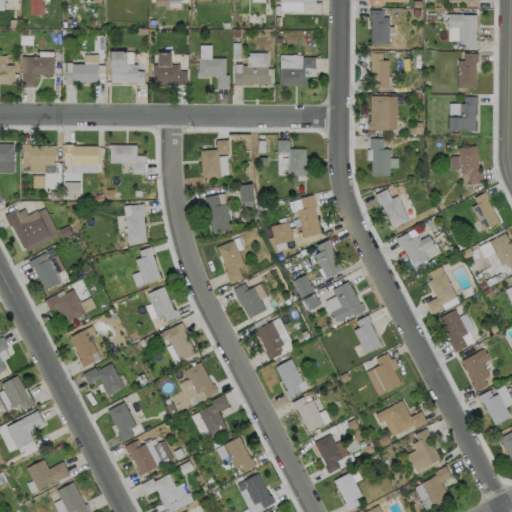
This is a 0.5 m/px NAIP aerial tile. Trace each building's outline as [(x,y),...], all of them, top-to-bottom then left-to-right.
[(41,0),(41,3),(42,3),(42,13),(28,13),(28,0),(41,0)] [(278,0),(279,11),(302,12),(302,2),(314,2),(314,0),(278,0)] [(388,16),(387,43),(369,43),(369,17),(368,17),(368,9),(381,9),(381,16),(388,16)] [(476,39),(476,47),(463,47),(463,40),(456,39),(457,26),(446,25),(446,13),(459,13),(475,13),(474,39),(476,39)] [(142,70),(142,83),(135,83),(135,81),(109,81),(109,67),(108,67),(108,50),(125,50),(125,63),(135,63),(135,70),(142,70)] [(170,51),(170,63),(179,63),(179,70),(186,70),(186,83),(177,83),(177,81),(151,81),(151,63),(156,63),(156,51),(170,51)] [(387,59),(387,85),(369,85),(370,60),(367,60),(367,52),(381,52),(381,59),(387,59)] [(477,52),(477,61),(474,61),(474,87),(456,86),(456,59),(463,59),(463,52),(477,52)] [(313,56),(313,75),(304,75),(304,85),(278,84),(278,66),(279,66),(279,54),(301,54),(301,56),(313,56)] [(52,55),(52,73),(33,73),(33,85),(21,85),(21,72),(20,72),(20,55),(52,55)] [(227,74),(227,87),(215,87),(215,75),(197,75),(197,57),(224,57),(224,74),(227,74)] [(96,64),(96,81),(71,81),(71,83),(63,83),(63,63),(96,64)] [(0,64),(13,64),(13,82),(0,82),(0,64)] [(266,65),(266,74),(269,74),(269,83),(241,82),(241,84),(233,84),(233,72),(240,72),(240,64),(266,65)] [(387,95),(387,121),(387,129),(367,129),(367,120),(368,120),(369,95),(387,95)] [(476,95),(476,103),(474,103),(473,129),(454,129),(447,129),(447,116),(458,116),(458,102),(462,102),(462,95),(476,95)] [(396,157),(396,167),(388,166),(388,174),(370,174),(370,148),(368,148),(368,137),(382,137),(382,148),(388,148),(388,157),(396,157)] [(219,175),(201,176),(199,149),(215,148),(214,139),(227,138),(228,152),(217,153),(219,175)] [(304,148),(304,175),(286,174),(286,152),(275,152),(275,139),(288,139),(288,148),(304,148)] [(0,143),(12,143),(12,172),(0,171),(0,143)] [(54,145),(54,172),(43,172),(43,164),(28,164),(28,170),(21,170),(21,143),(29,143),(29,145),(54,145)] [(97,145),(97,172),(70,172),(70,157),(62,157),(62,143),(71,143),(71,145),(97,145)] [(144,155),(144,173),(130,173),(130,162),(108,162),(108,143),(135,144),(135,155),(144,155)] [(473,144),(477,170),(479,169),(481,182),(468,184),(466,173),(460,174),(459,167),(450,169),(448,156),(457,155),(456,147),(473,144)] [(240,206),(253,204),(251,184),(238,186),(240,206)] [(385,187),(390,197),(395,194),(407,219),(391,227),(380,204),(378,204),(373,193),(385,187)] [(497,221),(481,229),(469,206),(475,203),(472,197),(484,191),(487,197),(486,198),(497,221)] [(216,193),(218,204),(226,202),(231,228),(212,232),(208,206),(205,207),(203,195),(216,193)] [(415,215),(410,203),(407,204),(402,194),(398,196),(407,218),(415,215)] [(319,231),(302,235),(295,210),(301,208),(299,198),(312,195),(314,205),(313,206),(319,231)] [(145,241),(127,243),(124,216),(130,215),(129,204),(142,202),(144,215),(142,215),(145,241)] [(23,208),(26,215),(36,210),(36,211),(44,207),(56,231),(56,232),(56,233),(56,234),(56,235),(55,235),(55,236),(26,251),(24,246),(23,247),(11,224),(9,225),(4,215),(15,209),(17,212),(23,208)] [(292,239),(287,221),(269,226),(274,244),(292,239)] [(406,231),(409,238),(415,234),(418,239),(427,234),(432,244),(423,249),(427,258),(411,266),(400,244),(398,244),(395,237),(406,231)] [(503,232),(511,249),(511,270),(511,271),(506,262),(500,265),(487,240),(503,232)] [(340,268),(324,277),(312,253),(318,251),(315,244),(327,238),(330,245),(329,245),(340,268)] [(241,276),(228,282),(224,270),(225,270),(216,246),(232,239),(243,264),(237,266),(241,276)] [(159,277),(142,283),(134,258),(140,256),(137,250),(150,245),(152,253),(151,253),(159,277)] [(44,251),(47,257),(53,254),(60,267),(55,270),(60,281),(44,289),(32,266),(30,267),(27,260),(44,251)] [(442,307),(430,313),(424,302),(435,296),(427,280),(443,272),(455,296),(440,303),(442,307)] [(312,292),(305,275),(292,280),(299,297),(312,292)] [(347,280),(358,303),(360,302),(363,309),(352,315),(350,312),(342,316),(343,318),(337,321),(337,319),(334,321),(329,311),(339,305),(331,288),(347,280)] [(243,282),(247,288),(253,285),(264,308),(249,316),(242,304),(240,305),(232,288),(243,282)] [(162,285),(172,309),(174,308),(177,315),(164,320),(161,314),(155,316),(145,292),(162,285)] [(71,288),(84,312),(68,320),(64,312),(59,314),(55,306),(49,309),(43,299),(55,292),(57,296),(71,288)] [(80,302),(84,312),(94,308),(90,297),(80,302)] [(465,345),(453,351),(448,340),(449,340),(437,317),(454,308),(466,332),(460,335),(465,345)] [(380,344),(364,352),(352,329),(357,326),(354,320),(366,314),(370,321),(368,322),(380,344)] [(279,352),(268,359),(264,352),(266,351),(254,328),(270,320),(282,343),(276,346),(279,352)] [(180,321),(184,328),(183,329),(194,352),(178,360),(167,337),(161,340),(158,332),(168,327),(180,321)] [(93,360),(82,366),(78,359),(80,358),(68,336),(84,327),(96,351),(90,353),(93,360)] [(10,356),(2,339),(0,340),(0,371),(5,370),(1,361),(10,356)] [(485,384),(473,390),(470,384),(471,383),(460,360),(476,352),(475,351),(482,347),(488,359),(481,362),(488,375),(482,378),(485,384)] [(399,382),(383,390),(371,367),(377,364),(373,358),(386,352),(389,358),(387,359),(399,382)] [(299,390),(287,397),(283,390),(285,389),(273,366),(289,358),(301,381),(296,384),(299,390)] [(199,361),(211,384),(212,383),(216,390),(205,396),(201,390),(195,393),(183,369),(199,361)] [(110,362),(122,386),(106,394),(98,378),(87,383),(81,372),(93,366),(95,369),(110,362)] [(0,381),(16,374),(28,397),(29,396),(33,403),(21,409),(18,403),(11,406),(0,384),(0,381)] [(496,390),(505,406),(511,402),(503,386),(496,390)] [(488,389),(491,395),(497,392),(509,415),(493,424),(481,401),(479,402),(476,395),(488,389)] [(225,426),(209,434),(197,410),(211,403),(209,400),(222,393),(227,404),(217,410),(225,426)] [(302,395),(305,402),(311,399),(323,422),(307,430),(295,408),(293,408),(290,402),(302,395)] [(400,399),(409,415),(419,410),(425,421),(413,427),(411,424),(390,435),(382,419),(378,422),(373,413),(400,399)] [(132,434),(120,440),(116,432),(117,432),(105,409),(122,400),(134,424),(128,427),(132,434)] [(33,439),(15,448),(5,425),(21,418),(21,417),(36,409),(43,423),(28,430),(33,439)] [(14,449),(6,425),(0,426),(0,433),(5,452),(14,449)] [(424,466),(415,471),(405,453),(413,449),(410,443),(416,440),(413,434),(425,427),(429,436),(428,437),(438,458),(424,465),(424,466)] [(511,429),(511,460),(510,461),(497,437),(511,429)] [(338,466),(326,473),(322,465),(324,464),(312,441),(328,433),(341,457),(335,460),(338,466)] [(237,435),(249,458),(251,457),(254,464),(242,470),(239,464),(233,467),(221,444),(237,435)] [(153,437),(156,442),(162,439),(172,458),(139,474),(128,451),(126,452),(123,445),(134,439),(137,445),(153,437)] [(42,458),(47,468),(62,461),(68,474),(36,490),(25,467),(42,458)] [(447,497),(430,505),(419,482),(431,476),(431,475),(434,474),(432,470),(444,465),(449,476),(439,481),(447,497)] [(361,502),(346,510),(342,503),(344,503),(332,480),(348,472),(360,495),(358,496),(361,502)] [(167,473),(174,487),(180,484),(185,493),(188,492),(192,500),(168,511),(164,505),(163,506),(155,489),(144,495),(138,484),(151,477),(152,480),(167,473)] [(256,473),(268,495),(270,495),(273,501),(261,507),(258,501),(252,504),(244,488),(239,491),(235,484),(256,473)] [(71,481),(83,504),(85,503),(88,510),(84,511),(74,511),(73,510),(69,511),(66,511),(55,489),(71,481)]
